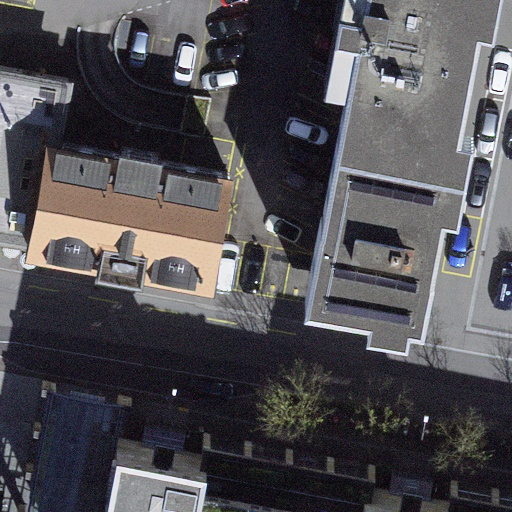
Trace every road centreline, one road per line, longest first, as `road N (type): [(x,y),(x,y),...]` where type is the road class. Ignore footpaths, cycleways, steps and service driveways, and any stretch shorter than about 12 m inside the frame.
road 1 (residential): [(483,391),(0,309)]
road 2 (residential): [(511,246),(483,391)]
